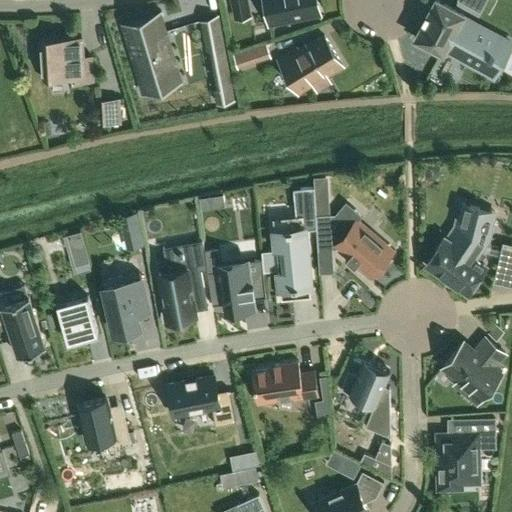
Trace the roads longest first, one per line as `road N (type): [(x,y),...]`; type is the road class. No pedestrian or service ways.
road 1 (residential): [(412,319),(123,362),(0,394)]
road 2 (residential): [(412,319),(412,484),(399,511)]
